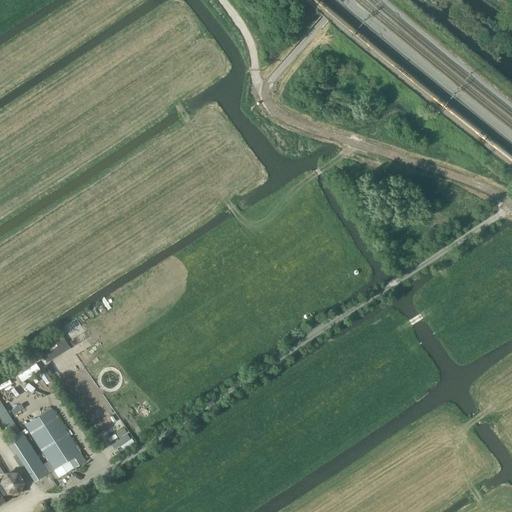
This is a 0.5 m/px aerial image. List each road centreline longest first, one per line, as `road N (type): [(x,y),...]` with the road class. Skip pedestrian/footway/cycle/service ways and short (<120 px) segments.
road 1 (unclassified): [(340,0),(270,80),(269,106),(511,204)]
road 2 (unknown): [(104,471),(58,407),(4,392)]
